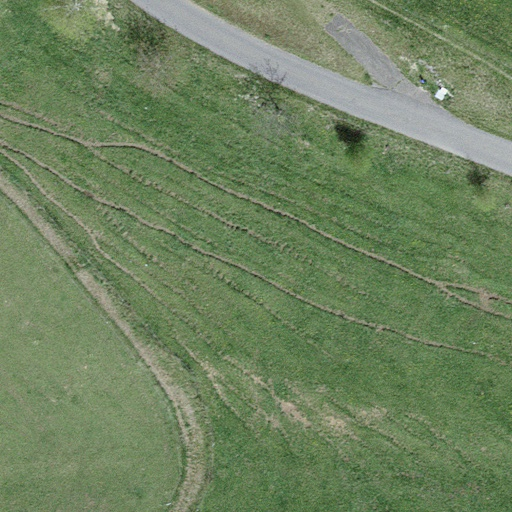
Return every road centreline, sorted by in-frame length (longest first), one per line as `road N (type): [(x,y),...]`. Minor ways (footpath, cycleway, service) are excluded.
road 1 (track): [(0,192),(130,350),(194,454),(166,511)]
road 2 (unclassified): [(511,159),(278,66),(156,0)]
road 3 (track): [(412,120),(385,74),(310,0)]
